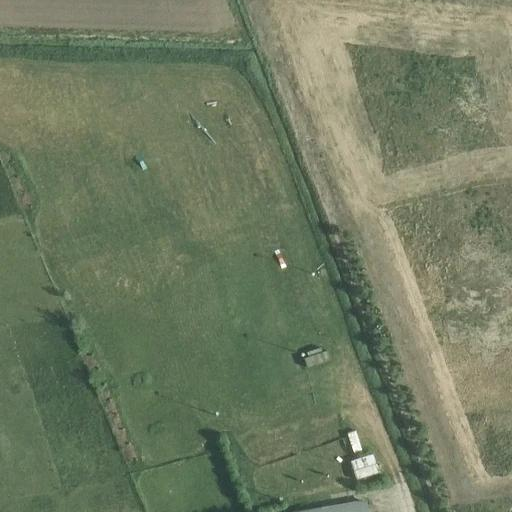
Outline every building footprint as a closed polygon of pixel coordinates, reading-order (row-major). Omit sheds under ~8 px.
[(464,107),(470,129),(484,126),(478,103),(464,107)] [(511,154),(459,165),(447,110),(353,129),(378,254),(420,246),(422,259),(441,255),(446,277),(457,275),(459,284),(474,281),(479,309),(495,306),(498,319),(511,315),(511,154)] [(478,417),(511,415),(511,395),(477,397),(478,417)] [(351,467),(360,465),(355,445),(345,447),(351,467)] [(356,493),(376,486),(370,467),(349,475),(356,493)] [(369,511),(368,503),(316,511),(369,511)]
